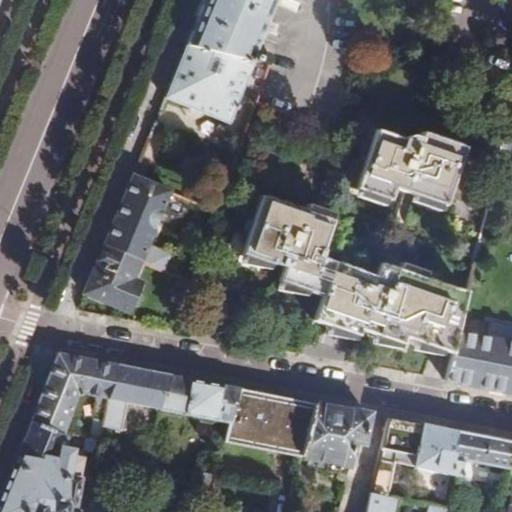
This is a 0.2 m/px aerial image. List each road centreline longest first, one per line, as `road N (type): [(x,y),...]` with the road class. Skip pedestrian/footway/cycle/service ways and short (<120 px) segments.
road 1 (residential): [(511,417),(0,318)]
road 2 (primary): [(0,243),(100,0)]
